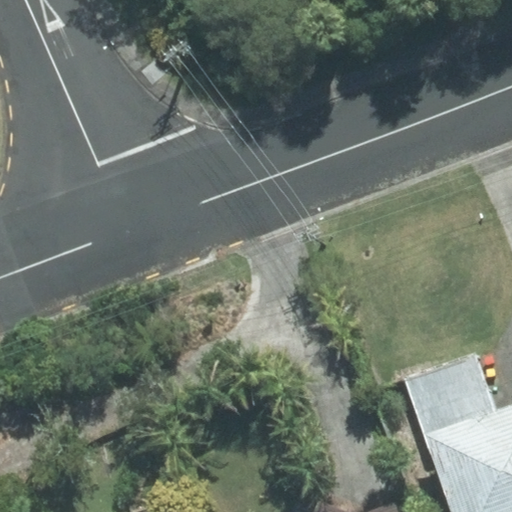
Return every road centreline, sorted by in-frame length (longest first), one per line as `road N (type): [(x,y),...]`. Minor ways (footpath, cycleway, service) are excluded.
road 1 (residential): [(511,88),(121,234)]
road 2 (residential): [(121,234),(26,0)]
road 3 (residential): [(121,234),(0,282)]
